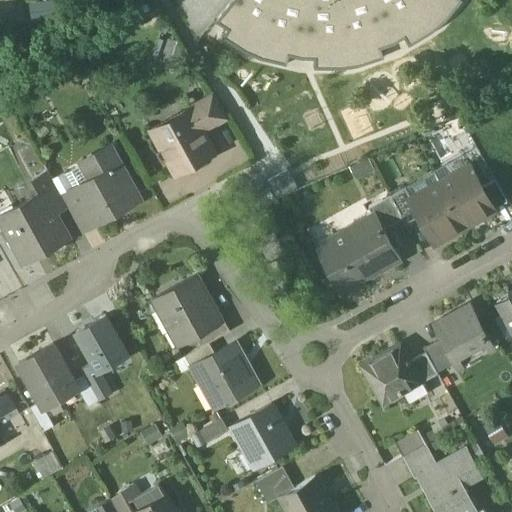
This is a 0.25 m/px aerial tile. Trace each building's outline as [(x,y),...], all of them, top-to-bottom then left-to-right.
[(234,0),(218,20),(230,29),(223,37),(253,55),(286,63),(287,55),(317,58),(317,68),(351,66),(383,58),(379,48),(405,38),(410,43),(443,21),(461,0),(460,0),(234,0)] [(228,118),(213,93),(187,107),(189,110),(192,116),(194,114),(204,132),(228,118)] [(189,110),(153,130),(177,173),(189,166),(186,161),(197,155),(198,157),(203,158),(207,155),(209,151),(208,149),(212,147),(204,132),(194,114),(192,116),(189,110)] [(140,192),(113,144),(87,158),(97,175),(74,187),(73,188),(90,220),(92,219),(100,214),(105,216),(110,214),(111,208),(113,207),(115,211),(125,205),(123,202),(140,192)] [(482,187),(471,166),(440,183),(464,225),(494,209),(482,187)] [(48,169),(33,178),(41,193),(42,194),(46,191),(57,211),(58,211),(68,205),(61,193),(48,169)] [(276,197),(297,186),(287,169),(266,181),(276,197)] [(507,201),(496,180),(482,187),(494,209),(507,201)] [(464,225),(440,183),(412,198),(410,199),(419,215),(434,242),(464,225)] [(90,220),(73,188),(74,187),(73,186),(61,193),(68,205),(81,229),(93,222),(92,219),(90,220)] [(406,186),(390,195),(403,218),(402,218),(405,223),(419,215),(410,199),(412,198),(406,186)] [(275,198),(270,189),(265,192),(270,201),(275,198)] [(41,193),(15,208),(13,213),(16,218),(3,226),(21,258),(40,248),(45,250),(49,248),(51,242),(69,232),(58,211),(57,211),(46,191),(42,194),(41,193)] [(403,218),(390,195),(369,206),(373,212),(374,211),(384,228),(402,218),(403,218)] [(384,228),(374,211),(373,212),(345,228),(346,230),(318,246),(341,288),(378,267),(380,271),(401,260),(384,228)] [(195,277),(154,300),(171,330),(182,324),(190,338),(196,335),(224,320),(201,279),(195,277)] [(511,289),(510,291),(511,294),(498,302),(511,327),(511,289)] [(494,347),(470,304),(435,324),(443,337),(456,360),(475,350),(478,355),(494,347)] [(127,353),(105,314),(76,331),(94,361),(98,369),(127,353)] [(224,320),(196,335),(202,345),(209,341),(229,330),(224,320)] [(443,337),(425,348),(427,352),(437,371),(456,360),(443,337)] [(260,382),(237,339),(215,351),(195,362),(205,380),(208,379),(221,403),(260,382)] [(202,345),(185,354),(191,365),(195,362),(215,351),(209,341),(202,345)] [(75,381),(53,343),(36,352),(61,396),(78,387),(78,386),(75,381)] [(402,343),(363,364),(385,404),(405,392),(407,391),(404,386),(418,378),(421,384),(423,382),(428,380),(416,358),(412,361),(402,343)] [(61,396),(36,352),(19,362),(40,401),(43,406),(44,406),(61,396)] [(437,371),(427,352),(416,358),(428,380),(439,374),(437,371)] [(94,361),(81,368),(85,375),(99,399),(111,392),(98,369),(94,361)] [(99,399),(85,375),(75,381),(78,386),(78,387),(88,405),(99,399)] [(418,378),(404,386),(407,391),(405,392),(410,400),(428,390),(423,382),(421,384),(418,378)] [(7,389),(0,392),(0,414),(5,412),(8,418),(19,411),(7,389)] [(43,406),(40,401),(30,406),(43,431),(54,425),(44,406),(43,406)] [(271,402),(231,424),(255,466),(294,444),(271,402)] [(222,416),(201,428),(208,440),(229,428),(222,416)] [(477,441),(468,447),(477,463),(486,458),(477,441)] [(426,442),(403,455),(415,476),(438,463),(437,462),(426,442)] [(467,445),(437,462),(438,463),(415,476),(415,477),(420,474),(431,495),(429,496),(437,511),(475,511),(479,510),(478,510),(463,482),(461,482),(458,476),(476,466),(477,467),(478,466),(477,463),(468,447),(467,445)] [(283,465),(257,479),(268,500),(279,494),(294,486),(283,465)] [(294,486),(279,494),(288,511),(335,511),(314,474),(294,486)] [(174,511),(159,483),(129,500),(127,501),(133,511),(181,511),(179,508),(174,511)] [(133,511),(127,501),(129,500),(125,493),(112,500),(118,511),(133,511)] [(118,511),(112,500),(111,500),(99,507),(102,511),(118,511)]
